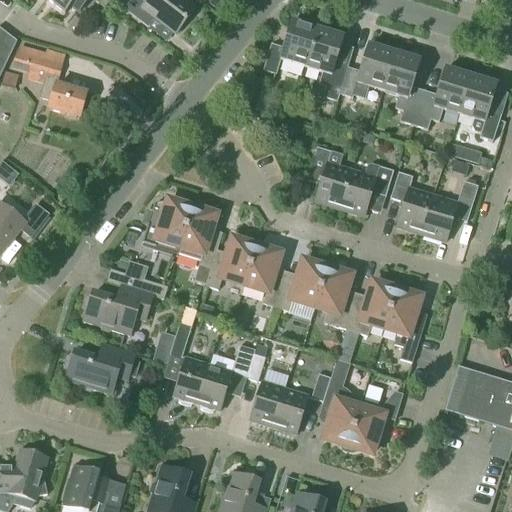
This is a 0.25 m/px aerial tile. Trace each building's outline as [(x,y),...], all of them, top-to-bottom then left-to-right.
[(47,0),(46,2),(64,17),(72,7),(80,14),(90,0),(47,0)] [(98,0),(95,4),(96,5),(104,11),(111,3),(107,0),(98,0)] [(176,37),(195,13),(178,0),(150,0),(145,6),(137,0),(134,0),(125,12),(147,30),(155,21),(176,37)] [(263,75),(276,79),(280,64),(305,71),(317,33),(292,25),(284,52),(271,48),(263,75)] [(0,32),(0,49),(10,57),(16,45),(0,32)] [(323,102),(337,106),(340,99),(339,98),(348,72),(335,68),(343,41),(317,33),(305,71),(322,77),(318,89),(326,92),(323,102)] [(0,49),(0,65),(5,69),(10,57),(0,49)] [(360,76),(348,72),(339,98),(340,99),(353,103),(357,88),(382,95),(394,57),(369,49),(360,76)] [(63,68),(16,55),(11,72),(45,82),(39,101),(52,105),(49,113),(79,121),(86,97),(57,89),(63,68)] [(399,126),(414,130),(424,96),(411,92),(420,65),(394,57),(382,95),(399,100),(395,113),(403,116),(399,126)] [(443,114),(459,119),(471,81),(445,73),(437,100),(424,96),(414,130),(428,135),(431,124),(439,127),(443,114)] [(4,75),(1,86),(15,91),(18,79),(4,75)] [(471,81),(459,119),(473,124),(472,130),(475,135),(481,137),(479,142),(493,146),(501,120),(488,115),(496,89),(471,81)] [(375,140),(364,137),(362,144),(373,147),(375,140)] [(316,151),(308,177),(323,182),(315,206),(339,214),(351,175),(339,171),(343,160),(331,156),(316,151)] [(480,161),(478,170),(491,174),(494,165),(480,161)] [(367,171),(364,179),(351,175),(339,214),(363,221),(371,197),(385,201),(393,175),(371,168),(367,171)] [(397,232),(421,239),(433,201),(409,193),(413,181),(398,177),(390,203),(404,207),(397,232)] [(467,226),(478,191),(463,186),(457,208),(433,201),(421,239),(445,247),(453,222),(467,226)] [(152,207),(139,246),(159,253),(162,257),(174,261),(176,255),(178,256),(179,251),(193,206),(190,205),(189,205),(185,205),(184,205),(181,206),(178,208),(166,204),(165,207),(161,206),(158,206),(156,207),(153,208),(152,207)] [(178,256),(177,257),(200,264),(198,269),(210,273),(214,263),(219,246),(208,242),(215,219),(205,216),(204,215),(204,214),(203,213),(202,212),(201,211),(201,210),(200,210),(200,209),(199,209),(198,208),(197,208),(196,207),(195,207),(194,206),(193,206),(179,251),(178,256)] [(30,241),(47,219),(35,209),(23,225),(0,207),(0,256),(19,232),(30,241)] [(221,283),(243,290),(257,245),(254,244),(251,244),(250,244),(247,245),(245,245),(242,246),(232,243),(225,266),(214,263),(210,273),(205,290),(218,294),(221,283)] [(262,308),(275,312),(284,285),(272,281),(279,258),(269,255),(268,253),(267,252),(265,250),(264,249),(262,247),(259,245),(257,245),(243,290),(266,297),(262,308)] [(315,267),(313,268),(303,265),(296,288),(284,285),(275,312),(288,316),(292,305),(314,312),(328,267),(324,266),(320,266),(317,267),(315,267)] [(328,267),(314,312),(327,315),(323,327),(333,330),(345,334),(354,306),(343,303),(350,280),(340,277),(340,276),(339,275),(338,274),(338,273),(337,272),(336,272),(336,271),(335,271),(335,270),(334,270),(333,269),(332,268),(331,268),(330,267),(329,267),(328,267)] [(135,295),(152,300),(163,304),(167,291),(139,283),(135,295)] [(365,310),(354,306),(345,334),(367,340),(372,329),(384,333),(398,288),(395,288),(393,287),(390,287),(388,288),(385,289),(383,290),(372,287),(365,310)] [(420,301),(409,298),(409,297),(407,294),(406,293),(405,292),(402,290),(399,289),(398,288),(384,333),(396,337),(394,349),(403,351),(399,363),(412,367),(420,340),(409,336),(420,301)] [(85,326),(99,330),(102,335),(108,337),(112,334),(124,338),(129,320),(143,325),(144,326),(152,300),(135,295),(121,290),(116,304),(94,297),(94,296),(93,296),(91,300),(87,303),(85,310),(87,314),(83,326),(85,326)] [(201,309),(198,318),(210,321),(213,312),(201,309)] [(169,358),(170,359),(181,362),(191,331),(179,327),(170,356),(169,358)] [(66,385),(81,390),(83,394),(89,396),(94,394),(106,397),(111,380),(125,384),(127,385),(128,379),(134,381),(139,366),(133,364),(135,359),(102,349),(98,363),(75,356),(74,355),(73,359),(68,362),(66,369),(69,373),(65,385),(66,386),(66,385)] [(200,409),(200,412),(202,414),(209,416),(212,416),(214,414),(219,415),(231,377),(246,382),(253,358),(254,358),(255,354),(239,349),(230,377),(208,370),(196,408),(200,409)] [(157,352),(152,365),(166,369),(169,358),(170,356),(157,352)] [(258,386),(265,362),(254,358),(253,358),(246,382),(258,386)] [(178,386),(173,401),(178,402),(178,405),(180,407),(187,409),(190,409),(192,407),(196,408),(208,370),(185,363),(178,386)] [(336,363),(330,382),(325,397),(337,401),(323,444),(334,447),(334,448),(336,451),(338,453),(341,455),(344,456),(345,457),(362,404),(352,401),(342,391),(350,368),(336,363)] [(445,414),(511,434),(511,388),(458,372),(445,414)] [(325,397),(330,382),(318,378),(311,403),(322,406),(325,397)] [(249,425),(272,432),(284,394),(261,386),(249,425)] [(295,439),(307,401),(284,394),(272,432),(295,439)] [(362,404),(345,457),(348,458),(351,458),(353,458),(356,457),(359,456),(361,455),(371,458),(379,431),(384,433),(387,422),(394,424),(402,399),(393,396),(384,408),(383,410),(362,404)] [(18,454),(14,470),(0,469),(0,511),(10,511),(13,508),(27,511),(29,511),(34,506),(36,506),(37,500),(47,498),(43,481),(48,462),(38,459),(36,452),(24,455),(18,454)] [(119,511),(121,509),(106,504),(112,485),(98,481),(99,477),(73,469),(61,510),(69,511),(119,511)] [(190,481),(190,480),(186,478),(184,474),(177,472),(172,474),(160,470),(160,472),(156,487),(152,489),(150,495),(152,499),(148,511),(150,511),(194,511),(196,508),(182,504),(189,481),(190,481)] [(260,487),(260,486),(256,485),(253,480),(247,478),(242,481),(230,477),(230,478),(225,493),(221,495),(219,501),(221,506),(219,511),(260,511),(252,509),(259,487),(260,487)] [(323,511),(325,508),(325,507),(321,505),(319,501),(312,499),(308,501),(296,497),(295,498),(296,499),(291,511),(323,511)]
